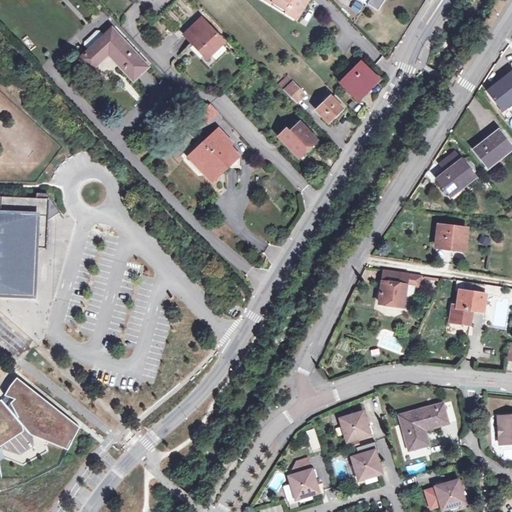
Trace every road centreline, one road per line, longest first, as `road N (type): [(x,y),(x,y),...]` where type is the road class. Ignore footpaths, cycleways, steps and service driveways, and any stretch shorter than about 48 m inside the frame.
road 1 (tertiary): [(443,0),(356,159),(228,362),(117,472),(90,511)]
road 2 (residential): [(298,406),(312,348),(359,252),(511,12)]
road 3 (residential): [(298,406),(390,379),(468,382)]
road 4 (residential): [(220,511),(298,406)]
